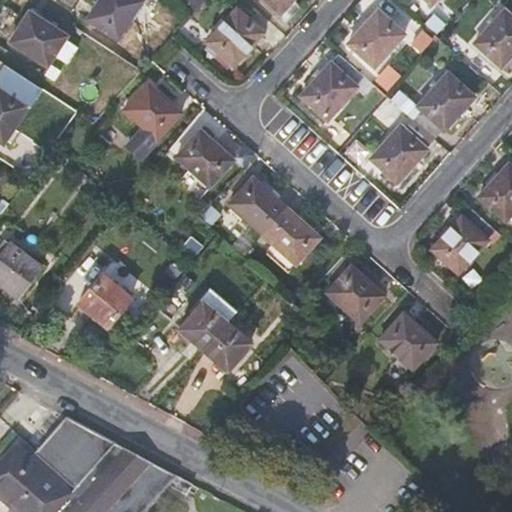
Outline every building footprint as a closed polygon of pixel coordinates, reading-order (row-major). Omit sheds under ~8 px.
[(141,2),(138,0),(100,0),(87,19),(117,39),(141,2)] [(293,0),(264,0),(281,14),(293,0)] [(237,10),(207,44),(234,67),(263,34),(251,23),(237,10)] [(405,36),(379,11),(349,44),(375,68),(405,36)] [(67,36),(30,12),(9,42),(47,67),(67,36)] [(259,12),(251,23),(263,34),(272,23),(259,12)] [(511,56),(511,19),(504,13),(475,45),(501,69),(511,56)] [(328,121),(366,79),(339,55),(302,96),(328,121)] [(474,99),(447,75),(418,108),(422,111),(405,130),(401,127),(372,159),(397,183),(474,99)] [(179,114),(146,85),(123,111),(156,141),(179,114)] [(0,141),(3,144),(28,107),(0,87),(0,141)] [(233,162),(199,132),(175,158),(208,189),(233,162)] [(511,169),(508,166),(478,199),(509,227),(511,223),(511,169)] [(318,239),(253,180),(228,206),(294,266),(318,239)] [(487,242),(461,218),(431,251),(457,275),(487,242)] [(0,251),(4,254),(0,259),(0,283),(19,298),(43,268),(7,239),(0,248),(0,251)] [(359,324),(383,298),(350,267),(325,294),(359,324)] [(106,328),(129,300),(100,276),(77,304),(106,328)] [(226,323),(236,311),(208,287),(191,307),(194,310),(178,329),(202,350),(226,323)] [(436,345),(403,315),(379,342),(411,372),(436,345)] [(226,323),(202,350),(227,372),(251,345),(226,323)] [(86,439),(78,432),(81,428),(60,417),(24,458),(10,445),(0,456),(0,503),(10,511),(139,511),(160,489),(167,481),(154,470),(155,468),(154,467),(139,483),(103,451),(110,443),(92,433),(86,439)] [(154,467),(110,443),(103,451),(139,483),(154,467)] [(176,497),(179,498),(187,486),(171,476),(167,481),(160,489),(176,497)]
